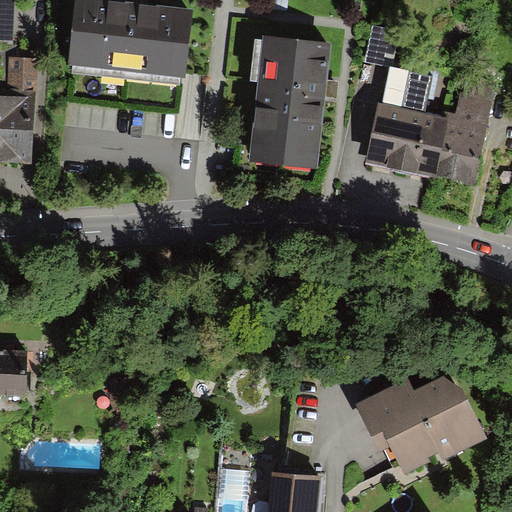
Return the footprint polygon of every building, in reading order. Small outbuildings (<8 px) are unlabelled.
[(0,44),(13,44),(14,2),(0,1),(0,44)] [(76,4),(68,74),(184,87),(192,17),(76,4)] [(365,64),(391,69),(399,32),(373,27),(365,64)] [(332,50),(264,43),(250,168),(319,176),(332,50)] [(0,172),(35,174),(39,63),(22,62),(23,46),(13,44),(0,44),(0,172)] [(366,168),(476,192),(496,98),(461,91),(456,117),(450,116),(449,123),(426,119),(434,81),(390,72),(382,110),(379,109),(366,168)] [(27,355),(0,354),(0,399),(26,400),(27,355)] [(127,404),(130,381),(113,379),(109,412),(116,413),(116,419),(129,420),(132,404),(127,404)] [(408,389),(358,413),(381,459),(390,455),(403,481),(429,469),(427,465),(440,458),(444,465),(485,445),(463,400),(444,387),(414,401),(408,389)] [(317,511),(322,468),(273,461),(267,511),(317,511)]
